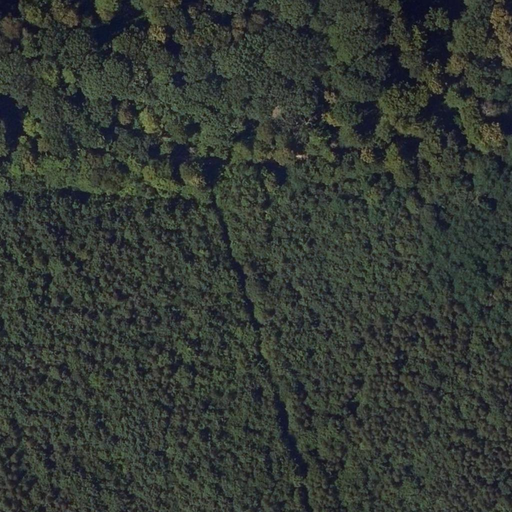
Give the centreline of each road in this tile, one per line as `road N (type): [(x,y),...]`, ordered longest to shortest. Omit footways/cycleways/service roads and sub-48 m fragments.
road 1 (track): [(0,158),(248,164),(511,119)]
road 2 (track): [(206,166),(312,511)]
